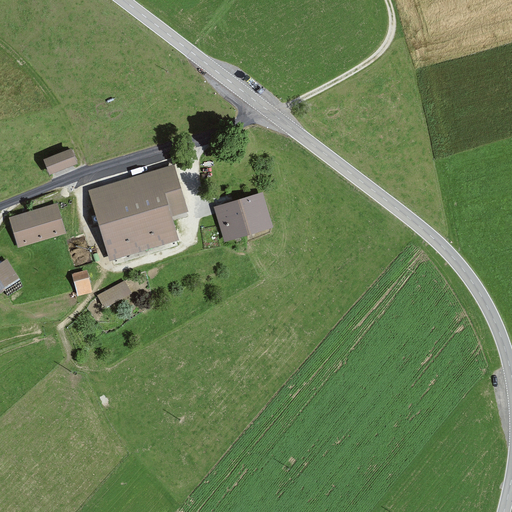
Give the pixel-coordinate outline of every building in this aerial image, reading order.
[(75,151),(47,161),(52,176),(81,165),(75,151)] [(178,166),(92,192),(113,261),(185,240),(179,217),(192,213),(178,166)] [(268,193),(218,208),(229,243),(278,228),(268,193)] [(61,205),(11,219),(20,249),(69,234),(61,205)] [(0,294),(20,281),(6,261),(0,264),(0,294)] [(91,272),(75,275),(80,297),(96,294),(91,272)] [(127,283),(101,297),(107,308),(133,294),(127,283)]
